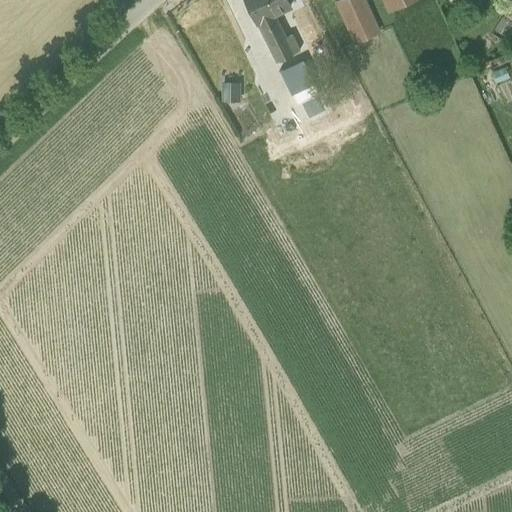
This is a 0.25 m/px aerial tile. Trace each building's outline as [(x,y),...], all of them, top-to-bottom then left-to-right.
[(287,0),(244,0),(256,23),(257,22),(262,33),(279,24),(274,14),(290,6),(287,0)] [(368,12),(346,22),(356,43),(377,33),(368,12)] [(279,24),(262,33),(268,45),(285,37),(279,24)] [(285,37),(268,45),(276,62),(299,51),(291,34),(285,37)] [(221,98),(239,98),(240,80),(222,80),(221,98)]
